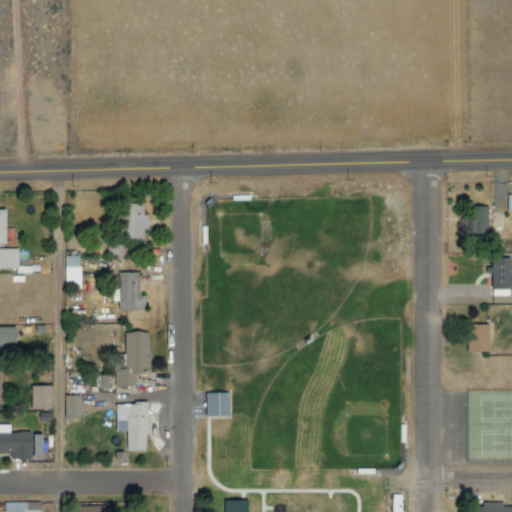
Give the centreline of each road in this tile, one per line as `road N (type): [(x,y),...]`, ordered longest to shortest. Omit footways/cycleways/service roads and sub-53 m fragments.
road 1 (residential): [(511,165),(0,174)]
road 2 (residential): [(428,169),(429,511)]
road 3 (residential): [(182,171),(183,511)]
road 4 (residential): [(183,484),(0,483)]
